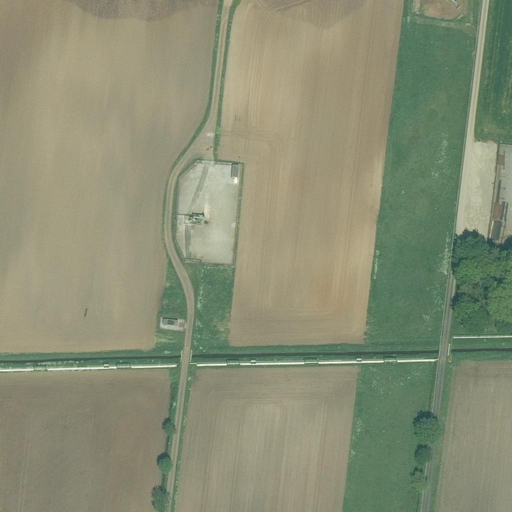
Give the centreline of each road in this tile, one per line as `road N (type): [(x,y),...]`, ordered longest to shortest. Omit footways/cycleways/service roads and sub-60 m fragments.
road 1 (track): [(227,0),(212,127),(175,174),(169,195),(166,239),(188,287),(189,314),(170,511)]
road 2 (track): [(485,0),(425,511)]
